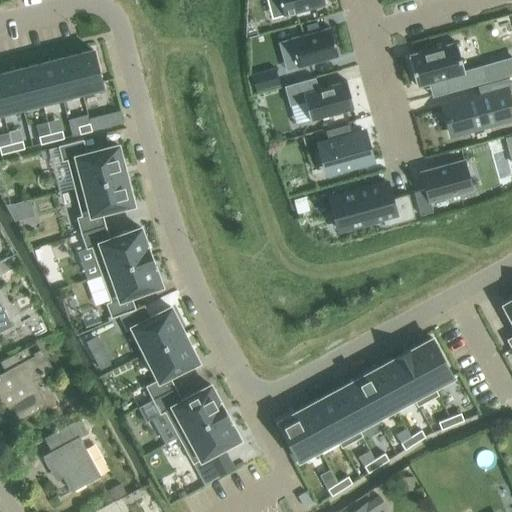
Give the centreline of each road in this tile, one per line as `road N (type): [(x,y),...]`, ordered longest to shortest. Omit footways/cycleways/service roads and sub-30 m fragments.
road 1 (residential): [(0,24),(91,3),(121,29),(180,253),(241,378),(260,394),(281,391),(511,267)]
road 2 (residential): [(368,35),(403,161)]
road 3 (residential): [(368,35),(488,0)]
